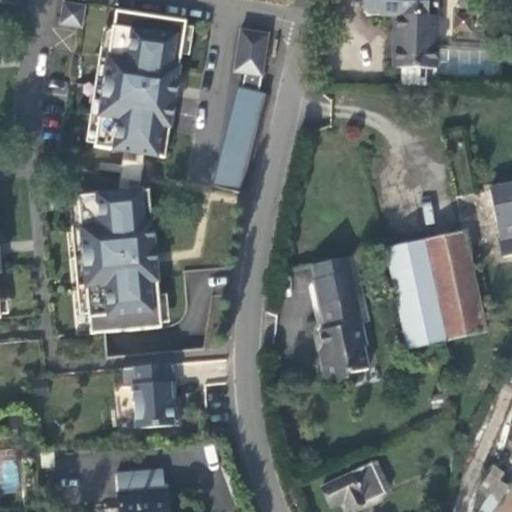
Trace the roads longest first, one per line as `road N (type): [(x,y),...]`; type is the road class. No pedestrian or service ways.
road 1 (residential): [(280,511),(261,473),(249,349),(264,206),(311,8)]
road 2 (residential): [(231,0),(201,192)]
road 3 (residential): [(50,0),(31,136)]
